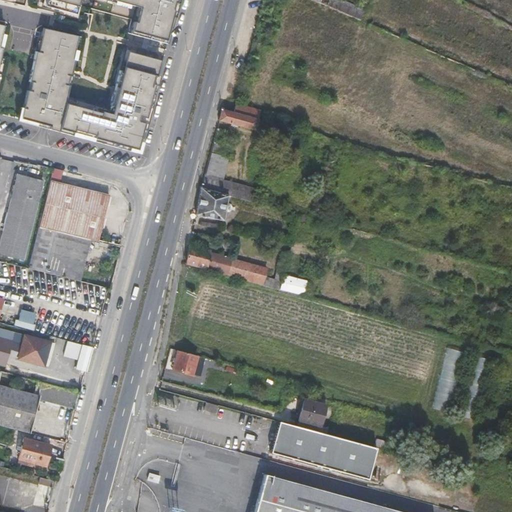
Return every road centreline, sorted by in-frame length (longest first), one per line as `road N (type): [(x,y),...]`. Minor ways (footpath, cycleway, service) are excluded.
road 1 (primary): [(96,511),(233,0)]
road 2 (unclassified): [(144,182),(60,511)]
road 3 (primary): [(161,187),(72,511)]
road 4 (primary): [(212,0),(161,187)]
road 5 (residential): [(144,182),(0,142)]
